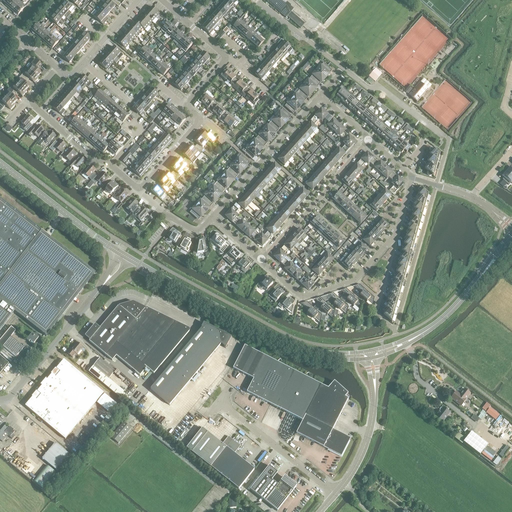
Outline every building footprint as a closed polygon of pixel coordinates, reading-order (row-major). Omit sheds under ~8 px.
[(9,0),(6,4),(5,5),(9,9),(16,0),(9,0)] [(18,0),(16,0),(9,9),(13,12),(22,3),(18,0)] [(108,0),(107,0),(104,4),(114,13),(116,12),(113,9),(115,6),(108,0)] [(234,5),(228,0),(225,0),(226,1),(224,3),(230,9),(234,5)] [(291,12),(293,10),(294,9),(289,5),(288,3),(286,5),(281,0),(265,0),(286,18),(288,16),(301,28),(305,24),(291,12)] [(63,3),(60,6),(70,15),(72,13),(69,11),(71,8),(73,6),(67,1),(65,3),(65,2),(64,4),(63,3)] [(22,3),(13,12),(17,16),(26,6),(22,3)] [(230,9),(224,3),(222,6),(219,4),(218,5),(227,13),(228,14),(229,14),(230,14),(231,12),(231,11),(232,10),(230,9)] [(114,13),(104,4),(100,8),(108,15),(110,12),(113,14),(114,13)] [(227,13),(218,5),(216,7),(219,9),(217,11),(223,17),(227,13)] [(70,15),(60,6),(57,9),(59,10),(58,11),(64,17),(66,14),(71,18),(72,16),(70,15)] [(160,14),(152,7),(149,12),(156,18),(160,14)] [(108,15),(100,8),(97,12),(107,21),(109,20),(106,17),(108,15)] [(64,17),(58,11),(57,12),(56,11),(53,14),(63,23),(64,22),(62,19),(64,17)] [(223,17),(217,11),(214,14),(212,12),(211,13),(220,21),(223,17)] [(107,21),(97,12),(93,16),(101,23),(103,20),(106,22),(107,21)] [(156,18),(149,12),(145,16),(152,22),(156,18)] [(220,21),(211,13),(209,15),(212,17),(209,19),(216,25),(220,21)] [(63,23),(53,14),(50,17),(51,18),(50,19),(57,25),(59,22),(62,24),(63,23)] [(152,22),(145,16),(142,20),(149,26),(152,22)] [(216,25),(209,19),(207,22),(205,20),(204,21),(214,31),(218,27),(216,25)] [(149,26),(142,20),(138,24),(136,22),(145,30),(149,26)] [(168,22),(162,29),(166,32),(177,21),(175,20),(171,25),(168,22)] [(239,20),(234,27),(233,28),(237,31),(238,30),(246,21),(244,20),(242,22),(239,20)] [(177,21),(166,32),(165,34),(169,38),(170,36),(176,30),(174,27),(178,22),(177,21)] [(214,31),(204,21),(202,23),(205,25),(202,28),(209,33),(210,35),(214,31)] [(246,21),(238,30),(242,34),(248,27),(245,25),(247,23),(246,21)] [(145,30),(136,22),(133,26),(140,33),(143,29),(145,30)] [(38,24),(32,30),(33,31),(32,32),(35,35),(44,25),(43,24),(41,26),(38,24)] [(44,25),(35,35),(38,38),(39,37),(40,38),(46,31),(43,29),(46,26),(44,25)] [(248,27),(242,34),(241,35),(245,39),(246,37),(254,29),(255,26),(254,25),(250,30),(248,27)] [(140,33),(133,26),(129,30),(136,37),(140,33)] [(176,30),(170,36),(175,40),(185,28),(183,27),(179,32),(176,30)] [(185,28),(175,40),(173,41),(177,45),(179,43),(184,37),(182,34),(186,29),(185,28)] [(254,29),(246,37),(250,41),(256,35),(253,32),(255,30),(254,29)] [(46,31),(40,38),(41,39),(40,40),(44,42),(55,30),(54,30),(52,32),(51,31),(49,34),(46,31)] [(55,30),(44,42),(46,45),(47,44),(48,45),(54,38),(52,36),(54,33),(56,31),(55,30)] [(136,37),(129,30),(125,34),(133,41),(136,37)] [(84,32),(80,36),(87,43),(91,39),(84,32)] [(256,35),(250,41),(254,45),(262,36),(264,33),(262,32),(258,37),(256,35)] [(133,41),(125,34),(122,39),(129,45),(133,41)] [(87,43),(80,36),(77,40),(84,47),(87,43)] [(184,37),(179,43),(183,47),(191,38),(189,36),(187,39),(184,37)] [(262,36),(254,45),(258,48),(264,42),(261,40),(263,37),(262,36)] [(148,37),(144,41),(142,44),(144,46),(150,39),(148,37)] [(54,38),(48,45),(49,46),(49,47),(52,50),(59,42),(58,42),(61,39),(59,38),(57,41),(54,38)] [(181,49),(185,52),(193,44),(190,42),(192,39),(191,38),(183,47),(181,49)] [(129,45),(122,39),(118,43),(125,49),(129,45)] [(84,47),(77,40),(73,44),(80,51),(84,47)] [(279,42),(278,44),(289,54),(293,49),(284,42),(282,44),(279,42)] [(80,51),(73,44),(69,49),(77,55),(80,51)] [(289,54),(278,44),(275,47),(276,48),(275,49),(285,57),(288,53),(289,54)] [(146,46),(139,54),(143,58),(151,49),(149,47),(148,48),(146,46)] [(114,47),(110,52),(117,58),(121,54),(114,47)] [(77,55),(69,49),(66,53),(73,59),(77,55)] [(151,49),(143,58),(147,61),(153,55),(150,53),(152,50),(151,49)] [(285,57),(275,49),(274,50),(274,49),(271,52),(280,60),(281,61),(285,57)] [(117,58),(110,52),(107,56),(114,62),(117,58)] [(204,52),(200,57),(209,64),(210,63),(208,61),(210,58),(204,52)] [(280,60),(271,52),(269,53),(272,56),(270,58),(276,64),(280,60)] [(73,59),(66,53),(62,57),(69,63),(73,59)] [(153,55),(147,61),(151,65),(159,56),(157,55),(155,57),(153,55)] [(114,62),(107,56),(103,60),(110,66),(114,62)] [(159,56),(151,65),(150,66),(153,69),(154,68),(155,69),(161,62),(158,60),(160,57),(159,56)] [(209,64),(200,57),(196,61),(203,66),(205,64),(207,66),(209,64)] [(276,64),(270,58),(267,61),(265,58),(264,60),(272,68),(276,64)] [(27,69),(29,70),(37,78),(41,73),(37,69),(39,67),(41,64),(36,60),(33,62),(27,69)] [(110,66),(103,60),(99,64),(107,70),(110,66)] [(272,68),(264,60),(262,62),(265,64),(262,66),(269,72),(272,68)] [(203,66),(196,61),(193,65),(204,75),(205,73),(200,69),(203,66)] [(161,62),(155,69),(159,72),(167,63),(165,62),(163,64),(161,62)] [(167,63),(159,72),(163,76),(169,69),(166,67),(168,64),(167,63)] [(324,63),(317,71),(325,78),(329,74),(327,72),(330,69),(324,63)] [(204,75),(193,65),(189,69),(195,75),(198,72),(202,76),(204,75)] [(269,72),(262,66),(260,69),(258,66),(256,68),(265,76),(269,72)] [(228,68),(225,71),(223,69),(219,74),(221,76),(220,76),(226,81),(232,74),(229,71),(230,70),(228,68)] [(265,76),(256,68),(255,70),(257,72),(255,74),(262,80),(265,76)] [(195,75),(189,69),(185,73),(194,81),(196,79),(193,77),(195,75)] [(376,69),(369,76),(375,82),(382,74),(376,69)] [(24,73),(21,76),(27,80),(29,78),(33,82),(37,78),(29,70),(25,75),(24,73)] [(317,71),(311,78),(317,84),(320,81),(321,83),(325,78),(317,71)] [(194,81),(185,73),(182,77),(188,83),(190,80),(193,82),(194,81)] [(232,74),(226,81),(232,86),(239,78),(237,76),(236,77),(232,74)] [(179,75),(176,79),(190,91),(191,90),(186,85),(188,83),(182,77),(179,75)] [(16,82),(17,84),(25,91),(29,86),(25,82),(27,80),(21,76),(16,82)] [(90,82),(83,76),(79,80),(86,86),(90,82)] [(239,78),(232,86),(237,91),(244,84),(240,81),(242,80),(239,78)] [(311,78),(304,85),(313,92),(317,88),(315,86),(317,84),(311,78)] [(176,79),(172,83),(181,91),(183,88),(188,93),(190,91),(176,79)] [(86,86),(79,80),(76,84),(83,90),(86,86)] [(420,83),(412,92),(409,95),(417,102),(428,89),(420,83)] [(12,87),(10,89),(15,94),(17,91),(21,95),(25,91),(17,84),(13,88),(12,87)] [(83,90),(76,84),(72,88),(70,86),(70,87),(79,94),(83,90)] [(244,84),(237,91),(243,96),(251,88),(248,86),(247,87),(244,84)] [(300,87),(296,90),(304,98),(307,95),(309,97),(313,92),(304,85),(301,88),(300,87)] [(340,92),(336,96),(340,100),(348,91),(342,86),(337,90),(340,92)] [(79,94),(70,87),(67,91),(74,97),(77,93),(79,95),(79,94)] [(251,88),(243,96),(249,101),(255,94),(252,91),(253,90),(251,88)] [(15,94),(10,89),(4,96),(5,97),(13,104),(17,100),(13,96),(15,94)] [(152,89),(148,93),(154,99),(157,96),(159,98),(160,97),(158,94),(152,89)] [(304,98),(296,90),(293,94),(295,95),(291,99),(300,106),(304,102),(302,100),(304,98)] [(74,97),(67,91),(63,95),(70,101),(74,97)] [(104,94),(100,91),(92,100),(96,103),(98,101),(104,94)] [(207,91),(205,94),(203,92),(199,97),(201,98),(198,102),(200,104),(202,102),(205,105),(211,98),(213,96),(207,91)] [(348,91),(340,100),(345,104),(352,95),(348,91)] [(154,99),(148,93),(144,97),(153,105),(154,103),(152,101),(154,99)] [(102,105),(108,98),(104,94),(98,101),(102,105)] [(255,94),(249,101),(254,106),(262,98),(259,96),(258,97),(255,94)] [(70,101),(63,95),(59,99),(66,105),(70,101)] [(352,95),(345,104),(349,107),(356,99),(352,95)] [(0,100),(0,111),(0,112),(4,108),(3,107),(5,105),(9,109),(13,104),(5,97),(1,102),(0,100)] [(153,105),(144,97),(141,101),(147,107),(150,109),(153,105)] [(112,102),(108,98),(102,105),(106,109),(112,102)] [(211,98),(205,105),(208,108),(207,110),(209,112),(217,103),(211,98)] [(66,105),(59,99),(56,103),(63,109),(66,105)] [(285,106),(291,112),(294,109),(296,111),(300,106),(291,99),(285,106)] [(356,99),(349,107),(353,111),(360,102),(356,99)] [(147,107),(141,101),(137,105),(146,113),(147,111),(145,109),(147,107)] [(116,105),(112,102),(106,109),(110,112),(116,105)] [(360,102),(353,111),(357,114),(364,106),(360,102)] [(63,109),(56,103),(52,107),(61,115),(64,110),(63,109)] [(217,103),(209,112),(212,114),(213,112),(216,115),(222,108),(217,103)] [(114,116),(120,109),(116,105),(110,112),(114,116)] [(146,113),(137,105),(133,109),(140,115),(142,112),(145,115),(146,113)] [(163,112),(161,114),(165,118),(173,109),(169,105),(163,112)] [(364,106),(357,114),(361,118),(368,109),(364,106)] [(279,110),(281,111),(276,116),(284,124),(288,120),(286,118),(289,115),(281,107),(279,110)] [(222,108),(216,115),(219,118),(218,120),(220,122),(228,113),(222,108)] [(118,120),(124,112),(120,109),(114,116),(118,120)] [(173,109),(165,118),(169,121),(171,119),(177,112),(173,109)] [(368,109),(361,118),(365,122),(372,113),(368,109)] [(315,125),(319,119),(320,120),(322,120),(321,110),(320,110),(310,121),(315,125)] [(322,110),(321,110),(322,120),(323,120),(324,119),(329,124),(333,119),(322,110)] [(122,123),(129,116),(124,112),(118,120),(122,123)] [(177,112),(171,119),(174,121),(172,124),(173,125),(181,116),(177,112)] [(228,113),(220,122),(223,124),(224,122),(227,125),(233,118),(233,117),(232,115),(231,116),(228,113)] [(372,113),(365,122),(369,125),(376,117),(372,113)] [(71,124),(70,125),(74,128),(81,121),(78,119),(80,116),(79,115),(77,117),(76,117),(71,124)] [(29,125),(33,120),(28,116),(22,123),(26,126),(23,129),(26,132),(31,127),(29,125)] [(181,116),(173,125),(177,129),(185,120),(181,116)] [(276,116),(270,123),(276,129),(279,127),(280,128),(284,124),(276,116)] [(376,117),(369,125),(373,129),(380,120),(376,117)] [(233,118),(227,125),(231,128),(229,129),(232,132),(239,123),(233,118)] [(337,123),(333,119),(329,124),(327,126),(331,129),(337,123)] [(380,120),(373,129),(377,132),(384,124),(380,120)] [(81,121),(74,128),(78,132),(87,122),(85,121),(83,123),(81,121)] [(87,122),(78,132),(82,136),(89,128),(86,126),(88,123),(87,122)] [(270,123),(263,131),(272,138),(276,134),(274,132),(276,129),(270,123)] [(311,123),(307,127),(313,133),(317,129),(311,123)] [(337,123),(331,129),(335,133),(341,127),(337,123)] [(384,124),(377,132),(381,136),(388,127),(384,124)] [(38,137),(44,130),(39,125),(34,130),(32,128),(27,133),(31,137),(34,134),(38,137)] [(313,133),(307,127),(304,131),(310,137),(313,133)] [(341,127),(335,133),(339,136),(344,132),(345,130),(341,127)] [(388,127),(381,136),(385,139),(392,131),(388,127)] [(89,128),(82,136),(86,139),(95,129),(93,128),(91,130),(89,128)] [(95,129),(86,139),(90,143),(97,135),(94,133),(96,130),(95,129)] [(49,144),(56,136),(50,131),(48,134),(46,132),(37,142),(40,146),(45,141),(49,144)] [(263,131),(257,138),(264,144),(266,141),(268,143),(272,138),(263,131)] [(310,137),(304,131),(300,135),(306,141),(310,137)] [(392,131),(385,139),(389,143),(396,135),(392,131)] [(202,132),(198,137),(206,144),(210,139),(212,141),(214,138),(209,133),(207,136),(202,132)] [(354,141),(344,132),(339,136),(340,137),(340,136),(345,141),(344,142),(344,143),(354,142),(354,141)] [(161,134),(160,136),(169,145),(173,140),(165,134),(163,136),(161,134)] [(97,135),(90,143),(94,146),(103,136),(101,135),(99,137),(97,135)] [(306,141),(300,135),(296,139),(303,145),(306,141)] [(396,135),(389,143),(393,147),(400,138),(396,135)] [(103,136),(94,146),(98,150),(105,142),(102,140),(105,138),(103,136)] [(169,145),(160,136),(158,138),(160,140),(158,142),(166,149),(169,145)] [(206,144),(198,137),(195,141),(199,145),(197,147),(202,152),(204,150),(203,148),(206,144)] [(257,138),(251,145),(259,152),(263,148),(261,146),(264,144),(257,138)] [(400,138),(393,147),(397,150),(404,142),(400,138)] [(113,141),(111,143),(109,146),(107,148),(111,151),(117,145),(119,142),(115,139),(113,141)] [(303,145),(296,139),(293,143),(299,149),(303,145)] [(49,148),(50,149),(49,151),(51,153),(52,151),(53,152),(56,148),(60,152),(66,145),(61,140),(58,144),(55,141),(49,148)] [(105,142),(98,150),(102,154),(103,152),(103,153),(107,148),(109,146),(111,143),(110,142),(107,144),(105,142)] [(117,145),(111,151),(116,155),(123,146),(119,142),(117,145)] [(166,149),(158,142),(156,145),(154,143),(152,144),(162,153),(166,149)] [(354,142),(344,143),(344,144),(345,145),(341,150),(345,154),(354,144),(354,142)] [(404,142),(397,150),(401,154),(404,150),(407,152),(411,148),(404,142)] [(299,149),(293,143),(289,148),(295,153),(299,149)] [(162,153),(152,144),(151,146),(153,148),(151,150),(159,157),(162,153)] [(191,145),(186,150),(195,157),(199,153),(200,154),(202,152),(197,147),(195,149),(191,145)] [(242,151),(250,158),(253,155),(255,157),(259,152),(251,145),(247,148),(246,147),(242,151)] [(431,152),(429,154),(440,164),(442,156),(431,147),(429,150),(431,152)] [(295,153),(289,148),(285,152),(292,157),(295,153)] [(339,148),(335,152),(341,158),(345,154),(341,150),(339,148)] [(69,162),(76,154),(71,149),(66,154),(63,152),(59,157),(61,160),(64,157),(69,162)] [(159,157),(151,150),(149,153),(146,151),(145,152),(155,161),(159,157)] [(195,157),(186,150),(183,154),(187,158),(185,161),(190,165),(192,163),(191,162),(195,157)] [(124,162),(131,154),(129,152),(122,160),(124,162)] [(155,161),(145,152),(144,154),(146,156),(144,158),(151,165),(155,161)] [(292,157),(285,152),(282,156),(288,161),(292,157)] [(341,158),(335,152),(331,156),(338,162),(341,158)] [(238,159),(235,163),(243,170),(247,166),(245,164),(248,161),(240,154),(236,158),(238,159)] [(366,154),(357,164),(361,168),(366,163),(367,164),(368,164),(367,154),(366,154)] [(368,154),(367,154),(368,164),(369,164),(370,163),(375,167),(375,168),(379,163),(368,154)] [(440,164),(429,154),(427,157),(429,159),(427,161),(438,171),(440,164)] [(288,161),(282,156),(278,160),(284,165),(288,161)] [(338,162),(331,156),(328,160),(334,166),(338,162)] [(71,168),(72,167),(76,171),(77,170),(85,161),(81,157),(76,162),(74,160),(69,166),(71,168)] [(151,165),(144,158),(142,161),(139,159),(138,160),(148,169),(151,165)] [(179,159),(175,163),(183,171),(186,166),(188,168),(190,165),(185,161),(183,163),(179,159)] [(148,169),(138,160),(137,162),(139,164),(137,167),(144,173),(148,169)] [(334,166),(328,160),(324,165),(331,170),(334,166)] [(438,171),(427,161),(425,164),(427,166),(425,169),(428,172),(427,173),(427,175),(428,176),(429,177),(430,177),(432,176),(432,175),(436,178),(438,171)] [(380,162),(379,163),(375,168),(375,167),(375,168),(379,171),(384,165),(380,162)] [(183,171),(175,163),(171,168),(175,172),(173,174),(178,179),(180,177),(179,175),(183,171)] [(230,165),(227,168),(235,176),(237,173),(239,175),(243,170),(235,163),(231,166),(230,165)] [(275,164),(271,168),(277,173),(281,169),(275,164)] [(363,170),(361,168),(357,164),(353,168),(359,174),(363,170)] [(331,170),(324,165),(321,169),(327,174),(331,170)] [(384,165),(379,171),(383,175),(388,169),(384,165)] [(80,174),(82,176),(86,180),(89,177),(95,170),(91,166),(86,171),(84,169),(80,174)] [(144,173),(137,167),(135,169),(132,167),(131,169),(133,171),(140,177),(144,173)] [(228,170),(222,177),(230,184),(234,180),(233,178),(235,176),(227,168),(228,170)] [(277,173),(271,168),(267,172),(274,177),(277,173)] [(359,174),(353,168),(350,172),(356,178),(359,174)] [(327,174),(321,169),(317,173),(323,178),(327,174)] [(388,169),(383,175),(387,179),(389,177),(392,173),(388,169)] [(503,180),(509,185),(511,183),(511,175),(507,171),(504,175),(505,175),(504,177),(507,179),(505,181),(503,180)] [(109,178),(103,172),(98,178),(96,176),(92,180),(96,184),(98,181),(102,185),(108,178),(109,178)] [(167,172),(163,177),(171,184),(175,180),(176,181),(178,179),(173,174),(171,176),(167,172)] [(274,177),(267,172),(264,176),(270,181),(274,177)] [(356,178),(350,172),(346,177),(354,184),(352,182),(356,178)] [(323,178),(317,173),(313,177),(320,182),(323,178)] [(403,182),(392,173),(389,177),(394,182),(393,182),(393,184),(403,183),(403,182)] [(270,181),(264,176),(260,180),(266,185),(270,181)] [(171,184),(163,177),(159,181),(163,185),(161,187),(166,192),(168,190),(167,189),(171,184)] [(214,182),(222,190),(225,187),(227,189),(230,184),(222,177),(216,184),(214,182)] [(320,182),(313,177),(310,181),(316,186),(320,182)] [(354,184),(346,177),(342,181),(350,188),(354,184)] [(266,185),(260,180),(256,184),(263,190),(266,185)] [(110,195),(115,190),(116,191),(118,189),(117,187),(118,186),(113,181),(110,184),(108,182),(99,191),(102,194),(105,190),(110,195)] [(316,186),(310,181),(306,185),(312,190),(316,186)] [(222,190),(214,182),(211,186),(212,187),(209,191),(218,199),(222,194),(220,192),(222,190)] [(403,183),(393,184),(393,185),(394,186),(389,191),(393,195),(403,184),(403,183)] [(263,190),(256,184),(253,188),(259,194),(263,190)] [(164,195),(166,192),(161,187),(159,190),(155,186),(151,191),(159,198),(163,193),(164,195)] [(424,189),(424,190),(420,187),(418,190),(420,192),(418,194),(428,204),(430,196),(428,194),(428,193),(429,192),(429,191),(428,189),(427,189),(426,189),(424,189)] [(259,194),(253,188),(249,192),(255,198),(259,194)] [(309,194),(303,189),(299,193),(305,198),(309,194)] [(121,202),(128,194),(123,190),(116,197),(121,202)] [(385,190),(381,194),(387,199),(391,195),(385,190)] [(209,191),(203,198),(210,204),(212,201),(214,203),(218,199),(209,191)] [(334,201),(336,203),(343,195),(339,191),(331,199),(334,201)] [(255,198),(249,192),(246,196),(252,202),(255,198)] [(305,198),(299,193),(295,197),(302,202),(305,198)] [(387,199),(381,194),(378,198),(384,203),(387,199)] [(428,204),(418,194),(416,197),(418,199),(416,201),(426,211),(428,204)] [(343,195),(336,203),(338,204),(337,205),(340,207),(347,198),(343,195)] [(252,202),(246,196),(242,200),(248,206),(252,202)] [(302,202),(295,197),(292,201),(298,206),(302,202)] [(0,283),(2,281),(8,268),(12,269),(15,265),(21,250),(24,252),(29,246),(34,233),(38,235),(41,231),(0,198),(0,283)] [(203,198),(197,205),(205,213),(209,208),(207,207),(210,204),(203,198)] [(347,198),(340,207),(344,210),(351,202),(347,198)] [(384,203),(378,198),(374,202),(372,200),(380,207),(384,203)] [(128,212),(132,216),(139,208),(136,206),(137,204),(136,203),(138,202),(136,200),(135,200),(133,199),(129,204),(128,203),(125,205),(126,207),(125,207),(129,211),(128,212)] [(248,206),(242,200),(238,204),(245,210),(248,206)] [(380,207),(372,200),(368,204),(376,211),(380,207)] [(298,206),(292,201),(288,205),(294,210),(298,206)] [(426,211),(416,201),(414,204),(416,206),(414,208),(424,218),(426,211)] [(351,202),(344,210),(346,212),(348,213),(355,205),(351,202)] [(228,214),(227,216),(236,215),(236,214),(235,213),(240,208),(236,204),(228,214)] [(190,213),(196,219),(199,215),(201,217),(205,213),(197,205),(190,213)] [(294,210),(288,205),(285,209),(291,215),(294,210)] [(355,205),(348,213),(350,215),(349,215),(352,217),(359,209),(355,205)] [(141,210),(139,208),(132,216),(135,219),(136,217),(140,221),(141,220),(144,217),(143,217),(148,212),(146,211),(147,210),(145,208),(143,210),(142,209),(141,210)] [(424,218),(414,208),(412,211),(414,213),(412,215),(422,225),(424,218)] [(291,215),(285,209),(281,213),(287,219),(291,215)] [(359,209),(352,217),(354,219),(356,220),(363,213),(359,209)] [(287,219),(281,213),(277,217),(284,223),(287,219)] [(363,213),(356,220),(358,222),(357,223),(360,225),(367,216),(363,213)] [(236,215),(227,216),(227,217),(237,227),(241,222),(236,218),(236,217),(236,215)] [(422,225),(412,215),(410,218),(412,220),(410,222),(420,232),(422,225)] [(316,216),(313,220),(309,225),(313,228),(320,221),(318,219),(319,218),(316,216)] [(284,223),(277,217),(274,221),(280,227),(284,223)] [(388,226),(380,218),(376,223),(384,230),(386,228),(388,226)] [(241,222),(237,227),(241,230),(246,224),(242,220),(241,222)] [(280,227),(274,221),(270,225),(276,231),(280,227)] [(320,221),(313,228),(317,232),(325,224),(322,222),(320,221)] [(420,232),(410,222),(407,225),(410,227),(408,229),(418,239),(420,232)] [(384,230),(376,223),(373,227),(381,234),(383,232),(382,231),(384,230)] [(246,224),(241,230),(245,234),(251,228),(246,224)] [(325,224),(317,232),(321,236),(329,227),(325,224)] [(276,231),(270,225),(266,229),(268,231),(273,235),(276,231)] [(329,227),(321,236),(325,239),(332,231),(330,230),(331,229),(329,227)] [(381,234),(373,227),(369,231),(378,238),(381,234)] [(251,228),(245,234),(249,237),(251,236),(250,236),(254,232),(255,232),(251,228)] [(299,229),(295,233),(304,241),(307,236),(299,229)] [(418,239),(408,229),(406,232),(408,234),(406,237),(416,246),(418,239)] [(2,281),(0,283),(0,309),(10,317),(14,312),(46,336),(96,273),(41,231),(38,235),(34,233),(29,246),(24,252),(21,250),(15,265),(12,269),(8,268),(2,281)] [(168,236),(165,241),(166,241),(168,242),(170,242),(172,241),(176,243),(181,234),(175,231),(172,234),(170,233),(166,235),(168,236)] [(263,235),(262,235),(262,245),(264,245),(273,235),(268,231),(264,236),(263,235)] [(332,231),(325,239),(329,243),(337,234),(334,232),(334,233),(332,231)] [(378,238),(369,231),(365,235),(373,242),(375,240),(376,240),(378,238)] [(226,243),(220,238),(221,236),(223,238),(223,237),(217,232),(210,239),(220,249),(219,250),(223,254),(228,248),(224,244),(226,243)] [(260,236),(254,232),(250,236),(251,236),(261,245),(262,245),(262,235),(260,236)] [(304,241),(295,233),(292,237),(298,243),(301,239),(303,241),(304,241)] [(337,234),(329,243),(333,246),(340,238),(338,237),(339,236),(337,234)] [(373,242),(365,235),(362,239),(370,246),(372,244),(373,242)] [(201,238),(201,240),(199,241),(199,245),(195,246),(195,245),(193,254),(194,252),(199,251),(199,253),(204,252),(204,250),(207,249),(205,237),(201,238)] [(298,243),(292,237),(288,241),(294,247),(298,243)] [(416,246),(406,237),(404,239),(406,241),(404,244),(414,253),(416,246)] [(181,240),(177,247),(180,249),(180,248),(188,252),(189,249),(188,249),(191,244),(189,243),(191,240),(188,238),(186,241),(185,241),(185,240),(184,241),(181,240)] [(340,238),(333,246),(337,250),(345,242),(343,240),(342,240),(340,238)] [(294,247),(288,241),(284,245),(289,249),(290,251),(294,247)] [(368,249),(359,242),(355,246),(363,253),(365,251),(365,252),(368,249)] [(238,247),(230,255),(228,253),(235,245),(235,244),(223,258),(224,257),(232,264),(242,254),(236,249),(238,247)] [(414,253),(404,244),(401,246),(404,248),(402,251),(412,260),(414,253)] [(275,256),(275,257),(285,256),(285,255),(284,254),(289,249),(284,245),(275,256)] [(363,253),(355,246),(352,250),(360,258),(362,255),(363,253)] [(360,258),(352,250),(348,254),(357,262),(360,258)] [(412,260),(402,251),(399,253),(402,255),(400,258),(410,267),(412,260)] [(304,255),(305,257),(303,259),(305,261),(307,258),(306,258),(309,255),(305,252),(303,254),(302,254),(300,256),(302,258),(304,255)] [(325,252),(321,256),(330,264),(333,260),(325,252)] [(357,262),(348,254),(345,258),(352,265),(354,263),(355,264),(357,262)] [(285,256),(275,257),(275,258),(286,267),(290,263),(289,263),(284,259),(285,258),(285,256)] [(330,264),(321,256),(321,257),(323,259),(320,262),(326,268),(330,264)] [(352,265),(345,258),(341,262),(349,270),(351,268),(351,267),(352,265)] [(410,267),(400,258),(397,260),(400,262),(398,265),(408,274),(410,267)] [(247,269),(252,263),(247,259),(244,262),(241,260),(236,266),(239,268),(240,267),(242,269),(241,270),(245,273),(248,270),(247,269)] [(318,260),(314,264),(316,266),(322,272),(326,268),(320,262),(318,260)] [(286,267),(284,269),(289,273),(294,267),(290,263),(289,263),(290,263),(286,267)] [(408,274),(398,265),(395,267),(398,269),(396,272),(406,281),(408,274)] [(322,272),(316,266),(313,271),(319,276),(322,272)] [(294,267),(289,273),(293,276),(298,270),(294,267)] [(298,270),(293,276),(297,280),(300,275),(301,276),(302,274),(298,270)] [(406,281),(396,272),(393,274),(396,277),(394,279),(404,288),(406,281)] [(266,290),(266,291),(267,289),(273,283),(274,283),(268,277),(266,279),(265,281),(263,279),(266,276),(266,275),(257,285),(261,289),(263,287),(266,290)] [(306,280),(301,276),(300,275),(297,280),(307,289),(308,289),(308,279),(307,279),(306,280)] [(309,279),(308,279),(308,289),(310,289),(319,278),(315,275),(310,280),(309,279)] [(404,288),(394,279),(391,281),(394,284),(392,286),(402,295),(404,288)] [(360,284),(359,285),(358,285),(356,287),(362,293),(361,294),(361,296),(361,297),(362,299),(363,299),(368,300),(373,304),(372,307),(373,307),(375,298),(360,284)] [(402,295),(392,286),(389,288),(392,291),(390,293),(400,302),(402,295)] [(275,302),(284,292),(281,289),(278,293),(275,290),(274,289),(269,296),(275,302)] [(346,289),(345,289),(345,290),(345,289),(343,292),(349,297),(348,298),(348,300),(348,302),(348,303),(350,303),(355,305),(360,309),(359,311),(361,302),(346,289)] [(333,293),(332,294),(330,296),(336,301),(335,302),(334,305),(335,306),(335,307),(336,308),(342,309),(346,313),(346,315),(348,306),(333,293)] [(400,302),(390,293),(387,296),(390,298),(388,300),(398,309),(400,302)] [(320,297),(319,298),(317,300),(323,306),(322,307),(321,309),(321,310),(322,312),(323,312),(329,313),(333,317),(333,320),(335,311),(320,297)] [(292,314),(294,306),(292,305),(295,302),(291,299),(290,300),(289,298),(284,303),(282,301),(278,306),(281,308),(284,306),(292,313),(292,314)] [(398,309),(388,300),(385,303),(388,305),(386,307),(396,317),(398,309)] [(89,341),(112,360),(116,356),(140,376),(147,368),(154,374),(189,331),(190,330),(190,329),(189,328),(146,307),(145,308),(132,302),(118,306),(99,328),(95,325),(85,336),(90,340),(89,341)] [(307,302),(306,302),(306,303),(304,305),(310,310),(309,311),(308,314),(308,315),(309,316),(310,316),(316,318),(320,322),(320,324),(322,315),(307,302)] [(396,317),(386,307),(383,310),(386,312),(384,314),(394,324),(396,317)] [(0,330),(10,317),(0,309),(0,330)] [(170,405),(220,346),(224,347),(227,344),(227,345),(228,345),(232,337),(204,323),(201,328),(202,328),(150,389),(170,405)] [(21,364),(29,354),(23,349),(24,348),(11,337),(16,331),(11,327),(0,339),(0,347),(1,348),(3,346),(3,347),(0,350),(13,361),(15,359),(18,361),(21,364)] [(27,340),(29,342),(30,341),(34,344),(39,338),(32,333),(27,340)] [(83,348),(77,343),(71,350),(70,349),(67,353),(73,358),(76,354),(77,355),(83,348)] [(233,368),(243,374),(255,351),(244,346),(233,368)] [(243,374),(253,379),(254,379),(265,356),(255,351),(243,374)] [(0,373),(9,362),(0,354),(0,373)] [(321,385),(265,356),(254,379),(253,379),(246,392),(303,421),(306,415),(321,385)] [(100,358),(89,371),(119,397),(124,392),(108,379),(115,371),(100,358)] [(66,439),(103,393),(104,393),(63,359),(56,368),(60,372),(55,377),(51,374),(37,391),(41,395),(36,400),(32,397),(25,405),(66,439)] [(333,382),(328,388),(321,385),(306,415),(333,429),(348,399),(345,397),(348,394),(333,382)] [(451,398),(461,406),(466,400),(470,394),(465,389),(461,394),(462,395),(461,396),(456,392),(454,394),(452,395),(452,396),(451,398)] [(105,393),(97,402),(109,412),(117,404),(105,393)] [(437,414),(438,414),(435,418),(442,423),(450,413),(444,408),(441,411),(440,411),(437,414)] [(499,416),(491,410),(492,410),(490,408),(486,413),(496,420),(499,416)] [(333,429),(306,415),(303,421),(296,433),(341,456),(351,438),(333,429)] [(119,444),(132,428),(124,422),(111,437),(119,444)] [(0,439),(3,442),(5,439),(8,436),(12,439),(15,436),(13,434),(15,431),(10,426),(8,428),(5,425),(0,430),(0,439)] [(223,443),(204,428),(188,448),(240,488),(255,469),(235,453),(240,446),(228,437),(223,443)] [(471,432),(463,442),(480,455),(488,445),(471,432)] [(58,471),(71,455),(55,442),(42,458),(58,471)] [(503,457),(510,448),(507,446),(499,455),(503,457)] [(493,463),(497,465),(502,458),(498,456),(493,463)] [(47,465),(34,480),(43,487),(56,472),(47,465)] [(251,490),(277,511),(296,487),(297,486),(285,477),(278,485),(273,480),(278,473),(269,466),(251,490)]
